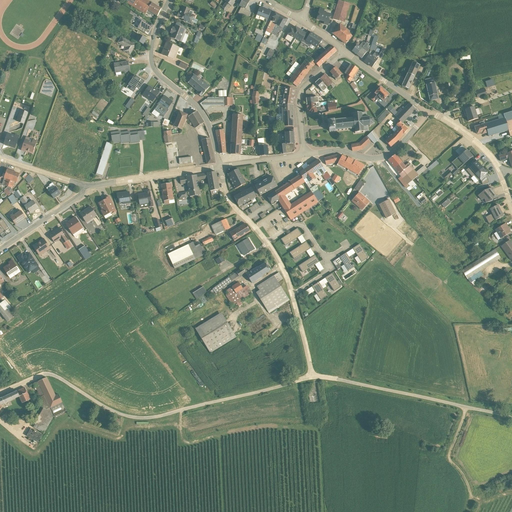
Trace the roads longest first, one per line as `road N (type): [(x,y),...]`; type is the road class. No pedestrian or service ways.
road 1 (unclassified): [(42,375),(140,418),(311,377)]
road 2 (unclassified): [(311,377),(511,419)]
road 3 (residential): [(220,166),(201,112),(150,62),(168,0)]
road 4 (residential): [(304,155),(385,156),(425,114)]
road 5 (residential): [(86,186),(220,166)]
road 6 (residential): [(344,51),(300,94),(304,155)]
